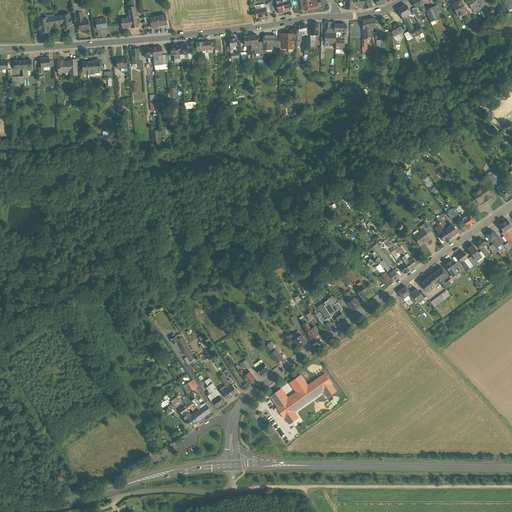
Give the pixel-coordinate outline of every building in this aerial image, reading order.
[(281,0),(275,2),(275,3),(278,12),(278,13),(284,12),(281,0)] [(281,0),(284,12),(290,10),(287,0),(281,0)] [(316,0),(305,0),(304,0),(301,0),(300,1),(301,8),(304,8),(305,11),(322,7),(321,2),(321,1),(316,1),(316,0)] [(369,0),(366,0),(364,0),(352,2),(345,1),(345,2),(344,2),(344,4),(345,4),(345,9),(355,10),(356,8),(363,7),(363,9),(371,7),(369,0)] [(452,4),(452,5),(453,8),(457,16),(466,11),(461,0),(452,4)] [(478,3),(476,0),(466,0),(469,4),(472,10),(479,6),(478,3)] [(511,0),(501,0),(510,15),(511,14),(511,0)] [(80,3),(73,4),(74,13),(76,13),(76,11),(81,11),(80,3)] [(406,5),(398,9),(402,17),(407,14),(410,12),(406,5)] [(135,6),(127,7),(129,17),(120,18),(122,29),(131,27),(131,28),(135,27),(135,25),(138,25),(135,6)] [(256,10),(255,10),(256,15),(256,16),(257,18),(267,16),(266,12),(265,8),(260,9),(256,10)] [(433,8),(425,11),(430,22),(435,20),(438,19),(436,13),(433,8)] [(68,14),(62,15),(63,17),(59,18),(59,17),(54,18),(56,27),(59,26),(62,25),(63,29),(66,29),(71,28),(71,27),(71,25),(72,24),(71,18),(69,18),(68,14)] [(150,18),(149,18),(150,23),(151,28),(157,27),(157,26),(167,24),(165,15),(159,16),(150,18)] [(46,18),(40,19),(40,23),(39,23),(40,30),(41,29),(41,32),(41,33),(46,32),(50,31),(49,27),(52,27),(53,27),(56,27),(54,18),(49,19),(46,20),(46,18)] [(105,18),(95,20),(97,29),(107,28),(105,18)] [(370,19),(362,20),(363,29),(371,28),(370,19)] [(83,21),(78,21),(78,22),(79,24),(77,24),(77,27),(79,27),(79,30),(89,28),(88,20),(83,21)] [(413,28),(409,20),(405,23),(409,30),(413,28)] [(397,23),(391,26),(387,21),(384,23),(389,29),(393,35),(397,32),(402,29),(397,23)] [(330,22),(325,22),(324,42),(335,42),(336,42),(336,37),(336,31),(334,31),(334,24),(330,24),(330,22)] [(318,23),(310,23),(310,35),(315,35),(319,35),(319,31),(318,31),(318,23)] [(306,24),(298,25),(299,31),(299,32),(303,31),(307,31),(306,24)] [(419,25),(413,28),(409,30),(412,37),(422,32),(419,25)] [(371,28),(363,29),(364,37),(372,36),(371,28)] [(46,32),(41,33),(41,32),(40,32),(41,40),(48,39),(46,32)] [(294,34),(283,34),(283,42),(283,48),(293,48),(294,34)] [(257,35),(250,36),(251,44),(254,44),(258,43),(258,42),(257,35)] [(276,41),(276,35),(263,35),(263,41),(264,41),(264,49),(269,49),(269,45),(274,45),(275,45),(276,45),(276,41)] [(340,37),(336,37),(336,42),(335,42),(335,49),(344,49),(344,42),(340,42),(340,37)] [(236,38),(229,39),(230,48),(231,48),(231,47),(236,46),(237,46),(239,46),(239,41),(236,41),(236,38)] [(384,39),(376,40),(377,47),(376,47),(377,48),(375,49),(375,52),(381,51),(381,47),(384,47),(384,39)] [(258,43),(254,44),(255,54),(264,53),(264,49),(264,41),(263,41),(258,42),(258,43)] [(204,50),(203,42),(196,43),(197,51),(201,50),(204,50)] [(179,45),(171,46),(171,54),(174,54),(180,54),(179,45)] [(187,45),(179,45),(180,54),(188,53),(188,50),(187,50),(187,45)] [(153,47),(145,48),(145,58),(148,58),(150,58),(149,57),(153,56),(153,47)] [(162,47),(153,47),(153,56),(158,56),(162,55),(162,47)] [(45,59),(40,59),(41,61),(41,67),(39,67),(39,73),(44,73),(43,67),(50,66),(50,61),(49,58),(49,57),(45,58),(45,59)] [(126,58),(116,58),(117,68),(121,68),(127,68),(126,58)] [(18,60),(14,60),(14,69),(18,69),(18,71),(19,71),(19,69),(23,69),(23,60),(18,61),(18,60)] [(31,60),(23,60),(23,69),(27,68),(29,68),(31,68),(32,68),(31,60)] [(70,62),(63,62),(63,61),(62,61),(59,61),(58,62),(58,69),(58,70),(58,74),(59,74),(59,72),(65,72),(65,71),(69,71),(69,75),(77,75),(76,60),(70,60),(70,62)] [(95,61),(83,62),(83,72),(87,72),(88,74),(95,74),(94,73),(100,72),(100,71),(101,71),(101,61),(99,61),(99,60),(94,60),(95,61)] [(8,61),(0,61),(0,69),(8,69),(8,61)] [(159,131),(151,131),(152,140),(159,139),(159,136),(159,131)] [(490,140),(485,143),(488,149),(493,147),(490,140)] [(493,174),(486,179),(489,185),(497,179),(493,174)] [(484,186),(480,189),(481,191),(474,196),(476,199),(479,204),(480,203),(486,199),(487,200),(492,196),(484,186)] [(505,186),(502,188),(503,189),(499,192),(504,199),(510,194),(508,191),(510,190),(508,188),(507,189),(506,187),(506,188),(505,186)] [(476,199),(470,203),(474,209),(480,205),(480,203),(479,204),(476,199)] [(447,212),(446,213),(451,220),(458,215),(453,208),(450,210),(447,212)] [(463,218),(462,220),(466,225),(467,227),(473,222),(468,215),(463,218)] [(443,221),(439,217),(436,219),(436,220),(444,230),(448,227),(443,221)] [(438,234),(444,230),(436,220),(435,221),(438,226),(434,228),(438,234)] [(507,220),(498,225),(503,232),(507,230),(511,226),(507,220)] [(431,230),(426,222),(418,227),(421,232),(423,231),(425,234),(426,234),(431,230)] [(452,225),(448,227),(444,230),(450,238),(458,232),(452,225)] [(444,230),(438,234),(444,242),(450,238),(444,230)] [(494,233),(492,230),(486,234),(494,244),(496,248),(496,247),(501,243),(500,241),(501,240),(495,232),(494,233)] [(511,236),(507,230),(503,232),(502,233),(508,242),(511,247),(511,236)] [(425,234),(423,231),(421,232),(419,233),(418,232),(413,236),(418,245),(428,238),(426,234),(425,234)] [(482,238),(475,243),(485,256),(488,253),(483,247),(486,244),(482,238)] [(511,247),(508,242),(503,246),(504,247),(506,251),(507,250),(507,251),(511,248),(511,247)] [(392,263),(387,256),(381,249),(376,243),(373,246),(384,260),(383,261),(387,266),(392,263)] [(494,244),(489,247),(494,254),(499,251),(496,247),(496,248),(494,244)] [(477,251),(473,245),(468,249),(473,255),(476,260),(477,260),(481,257),(477,251)] [(400,246),(395,249),(399,254),(403,260),(405,258),(404,256),(406,255),(400,246)] [(385,247),(381,249),(387,256),(390,253),(385,247)] [(397,258),(403,266),(406,264),(403,260),(399,254),(395,249),(391,252),(395,259),(397,258)] [(463,252),(456,257),(461,263),(463,261),(467,258),(468,258),(463,252)] [(476,264),(470,257),(468,259),(473,266),(476,264)] [(468,259),(467,258),(463,261),(469,269),(472,267),(473,266),(468,259)] [(409,262),(406,264),(410,271),(418,266),(413,259),(409,262)] [(380,263),(379,263),(379,264),(383,269),(384,268),(387,266),(383,261),(383,260),(380,263)] [(452,260),(444,265),(449,272),(453,270),(457,267),(455,264),(452,260)] [(459,261),(455,264),(457,267),(460,271),(464,268),(459,261)] [(469,269),(463,261),(461,263),(460,263),(466,271),(469,269)] [(410,271),(406,264),(403,266),(400,268),(404,275),(410,271)] [(387,266),(384,268),(389,275),(394,271),(394,270),(391,272),(387,266)] [(442,267),(434,273),(438,279),(439,281),(442,279),(448,275),(442,267)] [(355,278),(349,270),(343,275),(350,284),(352,283),(351,281),(355,278)] [(394,271),(389,275),(393,281),(398,277),(394,271)] [(381,276),(379,277),(386,285),(391,281),(385,273),(381,276)] [(434,273),(421,283),(427,292),(435,287),(432,283),(438,279),(434,273)] [(445,283),(442,279),(439,281),(445,289),(448,287),(445,283)] [(363,285),(357,290),(359,292),(359,293),(364,299),(366,298),(367,298),(369,297),(369,296),(371,294),(366,287),(365,287),(363,285)] [(411,293),(406,286),(398,292),(403,299),(409,295),(411,293)] [(420,293),(416,289),(411,293),(415,298),(414,298),(416,301),(418,303),(424,299),(420,293)] [(446,291),(430,302),(434,307),(450,296),(446,291)] [(360,304),(355,297),(354,297),(349,301),(348,302),(353,309),(360,304)] [(415,306),(411,301),(407,304),(410,309),(415,306)] [(326,304),(324,306),(328,311),(331,317),(334,315),(334,314),(336,313),(335,312),(332,306),(330,302),(326,304)] [(338,302),(334,305),(338,311),(335,312),(336,313),(334,314),(334,315),(339,321),(345,317),(341,311),(343,309),(338,302)] [(323,303),(318,306),(323,314),(328,311),(324,306),(323,303)] [(265,304),(254,311),(256,315),(267,308),(265,304)] [(322,315),(318,319),(323,326),(329,321),(328,319),(327,318),(326,319),(325,320),(323,318),(324,317),(323,317),(322,315)] [(305,318),(300,321),(312,339),(318,335),(316,331),(317,331),(314,327),(310,329),(308,326),(310,326),(305,318)] [(329,321),(323,326),(328,332),(334,327),(329,321)] [(292,335),(295,339),(302,334),(299,330),(292,335)] [(295,339),(295,340),(300,347),(307,342),(302,334),(295,339)] [(196,358),(188,344),(188,345),(183,336),(178,339),(179,341),(183,348),(182,348),(188,357),(190,362),(193,360),(196,358)] [(276,350),(271,342),(266,346),(271,353),(276,350)] [(279,352),(273,356),(277,363),(283,359),(279,352)] [(244,357),(246,360),(251,367),(252,369),(255,367),(256,368),(254,365),(247,355),(244,357)] [(193,360),(190,362),(188,357),(185,358),(189,365),(194,362),(193,360)] [(251,367),(246,360),(243,362),(246,367),(248,369),(251,367)] [(261,360),(254,365),(256,368),(263,363),(261,360)] [(256,368),(260,375),(268,370),(263,363),(256,368)] [(250,371),(246,375),(242,369),(239,371),(248,384),(255,379),(250,371)] [(276,408),(283,419),(285,418),(289,425),(298,419),(293,412),(323,391),(328,397),(336,391),(332,385),(333,384),(325,373),(308,385),(301,375),(290,382),(297,392),(287,399),(280,389),(270,396),(277,407),(276,408)] [(210,378),(205,382),(208,386),(213,383),(210,378)] [(230,386),(226,378),(222,380),(225,386),(227,388),(230,386)] [(197,387),(193,380),(184,386),(188,393),(197,387)] [(217,389),(213,383),(208,386),(212,392),(207,396),(211,402),(212,401),(212,402),(212,401),(219,396),(221,395),(217,389)] [(230,386),(227,388),(232,396),(238,392),(232,385),(230,386)] [(225,389),(222,392),(227,400),(232,396),(227,388),(225,389)] [(192,401),(188,395),(182,400),(186,405),(192,401)] [(219,396),(212,401),(217,407),(224,402),(219,396)] [(186,405),(186,406),(189,409),(195,404),(192,401),(186,405)] [(206,404),(199,410),(204,417),(211,411),(206,404)] [(185,406),(179,411),(183,416),(189,412),(185,406)] [(198,410),(192,414),(197,421),(204,417),(199,410),(198,410)] [(191,415),(185,419),(190,426),(197,421),(192,414),(191,415)]
